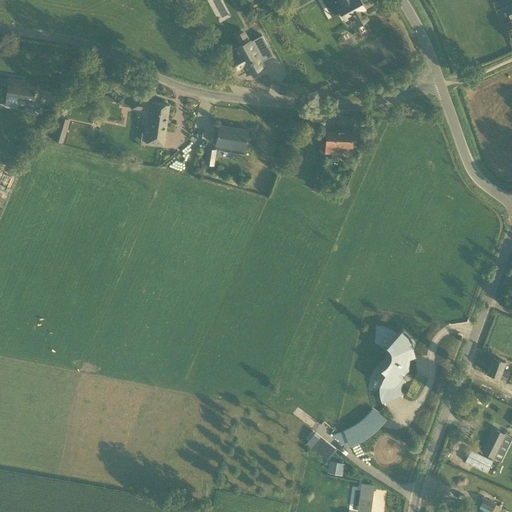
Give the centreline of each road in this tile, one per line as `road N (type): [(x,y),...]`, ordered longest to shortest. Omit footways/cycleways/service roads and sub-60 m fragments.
road 1 (unclassified): [(0,29),(92,44),(176,85),(252,100),(354,106),(440,86)]
road 2 (unclassified): [(415,511),(511,237)]
road 3 (unclassified): [(511,205),(469,169),(440,86)]
